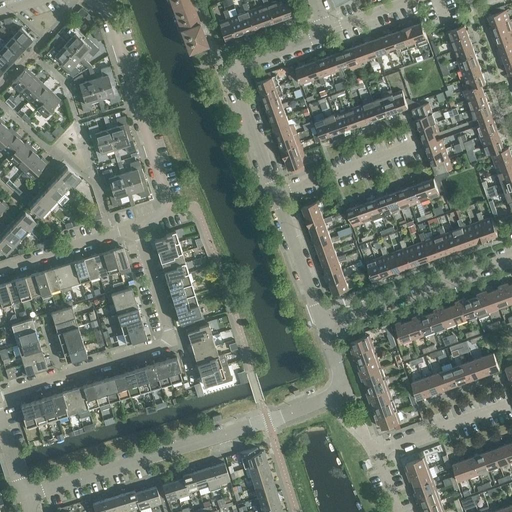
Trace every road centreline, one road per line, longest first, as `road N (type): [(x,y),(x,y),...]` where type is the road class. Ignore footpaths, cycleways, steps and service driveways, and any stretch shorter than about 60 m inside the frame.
road 1 (residential): [(25,496),(348,390),(324,325)]
road 2 (residential): [(324,325),(235,77),(247,62),(329,32)]
road 3 (unclassified): [(137,226),(172,214),(111,20),(95,0)]
road 4 (unclassified): [(62,376),(171,338),(137,226)]
road 5 (residential): [(324,325),(511,257)]
road 6 (unclassified): [(0,269),(137,226)]
